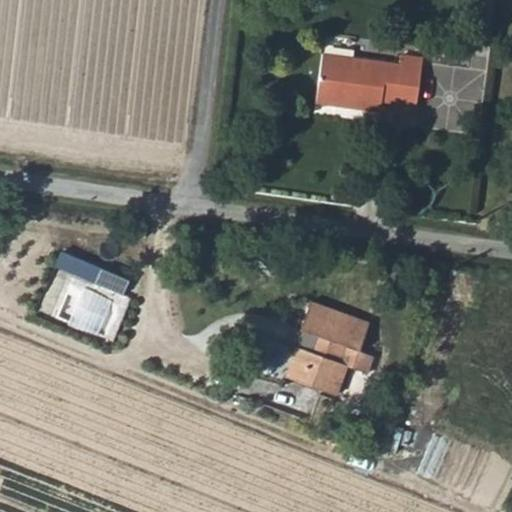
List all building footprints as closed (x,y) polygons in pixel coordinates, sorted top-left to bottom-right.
[(335,105),(336,99),(377,104),(377,99),(412,103),(418,56),(395,53),(394,64),(318,53),(312,102),(335,105)] [(376,111),(377,104),(336,99),(335,105),(376,111)] [(103,267),(98,281),(125,292),(131,279),(103,267)] [(361,351),(372,323),(314,300),(304,329),(306,330),(322,336),(315,353),(300,347),(289,376),(339,395),(350,365),(343,363),(349,347),(361,351)] [(322,336),(306,330),(300,347),(315,353),(322,336)] [(361,351),(349,347),(343,363),(350,365),(369,373),(375,357),(361,351)]
